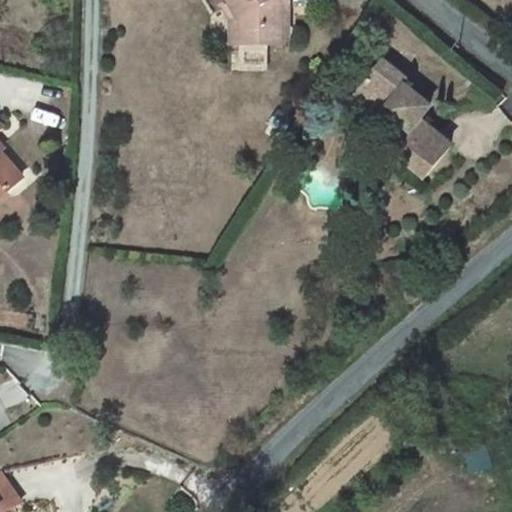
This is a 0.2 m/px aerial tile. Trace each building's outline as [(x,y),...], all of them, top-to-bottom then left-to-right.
[(229,0),(232,6),(241,20),(241,46),(285,46),(285,1),(284,0),(229,0)] [(232,46),(241,46),(241,20),(232,6),(225,10),(232,23),(232,46)] [(385,64),(361,93),(410,133),(394,154),(426,179),(452,146),(421,121),(431,107),(408,88),(411,84),(385,64)] [(0,198),(22,178),(1,153),(0,151),(0,130),(2,128),(0,125),(0,198)] [(0,511),(2,511),(21,503),(0,475),(0,511)]
